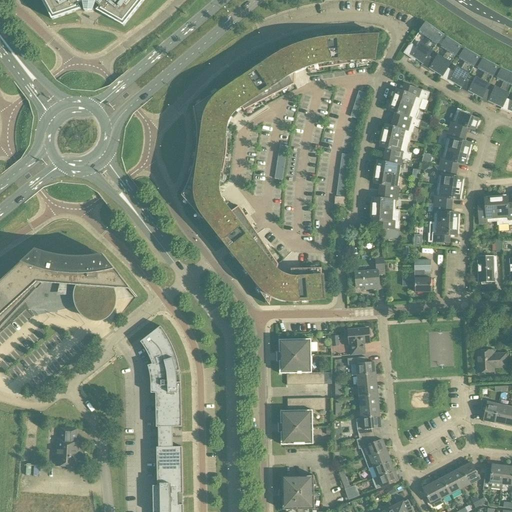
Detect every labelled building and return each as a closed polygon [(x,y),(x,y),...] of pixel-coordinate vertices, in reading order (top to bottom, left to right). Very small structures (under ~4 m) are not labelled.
[(41,0),(52,20),(75,12),(79,6),(84,3),(85,12),(93,13),(96,4),(100,8),(103,14),(103,15),(124,27),(145,0),(41,0)] [(423,66),(438,44),(443,36),(425,23),(420,31),(430,38),(425,44),(421,41),(410,57),(415,61),(417,59),(423,63),(422,65),(423,66)] [(197,153),(193,170),(189,183),(182,196),(203,221),(205,218),(230,250),(241,264),(270,306),(272,297),(274,298),(276,299),(278,300),(281,301),(283,301),(288,302),(291,302),(292,302),(300,302),(325,300),(324,275),(322,275),(322,269),(291,269),(291,277),(283,274),(284,274),(284,273),(284,272),(283,271),(282,271),(281,271),(281,272),(280,273),(277,270),(278,265),(260,237),(256,231),(239,207),(231,212),(223,201),(222,199),(221,198),(220,196),(220,194),(220,193),(219,191),(219,189),(220,187),(220,185),(221,183),(221,182),(225,168),(227,155),(228,141),(228,127),(228,126),(228,124),(229,122),(229,121),(230,119),(231,118),(232,117),(233,115),(234,116),(235,116),(236,116),(237,116),(237,115),(237,114),(237,113),(237,112),(243,108),(244,111),(295,85),(295,74),(308,68),(308,71),(371,61),(370,60),(375,60),(379,35),(367,36),(366,31),(304,40),(304,44),(300,45),(295,47),(287,50),(280,54),(274,57),(268,61),(248,75),(230,84),(231,86),(221,93),(221,90),(194,108),(196,118),(197,127),(198,136),(197,153)] [(446,38),(443,36),(438,44),(441,46),(446,38)] [(446,38),(441,46),(448,50),(444,57),(439,54),(429,70),(434,73),(435,71),(442,76),(441,78),(442,78),(456,55),(461,47),(446,38)] [(461,47),(456,55),(460,57),(464,49),(461,47)] [(464,49),(460,57),(466,61),(462,68),(458,65),(448,82),(454,85),(455,83),(462,87),(461,89),(475,66),(479,58),(464,49)] [(483,60),(478,68),(485,71),(481,78),(477,76),(468,93),(473,96),(474,94),(482,97),(481,99),(481,100),(494,76),(498,68),(483,60)] [(511,74),(501,69),(497,78),(504,81),(501,88),(496,86),(488,103),(494,105),(495,103),(502,107),(501,109),(502,109),(511,86),(511,74)] [(468,91),(473,81),(468,79),(463,89),(468,91)] [(394,92),(391,100),(419,110),(422,99),(427,101),(431,90),(424,85),(422,91),(405,85),(403,92),(397,90),(396,93),(394,92)] [(367,94),(359,91),(351,117),(358,120),(367,94)] [(419,110),(391,100),(389,108),(391,108),(390,112),(396,114),(394,120),(415,126),(415,127),(419,128),(421,121),(416,120),(419,110)] [(452,122),(450,130),(465,135),(467,128),(474,131),(475,129),(477,130),(480,122),(478,122),(478,120),(468,116),(469,114),(458,109),(453,122),(452,122)] [(415,126),(394,120),(392,127),(386,125),(385,129),(383,128),(381,136),(410,143),(412,132),(413,133),(415,127),(415,126)] [(448,138),(445,149),(470,155),(472,146),(470,145),(470,143),(463,142),(465,135),(450,130),(447,138),(448,138)] [(410,143),(381,136),(379,144),(381,144),(381,148),(387,149),(385,156),(404,159),(403,160),(411,161),(413,154),(408,153),(410,143)] [(280,146),(275,179),(283,180),(288,147),(280,146)] [(442,159),(440,167),(456,170),(457,164),(465,165),(465,164),(467,165),(470,155),(445,149),(443,159),(442,159)] [(345,196),(351,152),(341,151),(335,195),(345,196)] [(423,153),(421,162),(430,164),(432,155),(423,153)] [(404,159),(385,156),(384,163),(378,162),(377,165),(375,165),(374,173),(400,176),(401,166),(402,166),(403,160),(404,159)] [(439,175),(438,186),(463,190),(464,180),(462,180),(462,178),(455,177),(456,170),(440,167),(439,175)] [(400,176),(374,173),(373,181),(375,181),(375,184),(381,185),(380,192),(397,194),(398,187),(399,187),(400,176)] [(463,190),(438,186),(436,197),(435,196),(435,205),(451,206),(451,199),(459,201),(459,199),(461,199),(463,190)] [(397,194),(380,192),(380,199),(373,199),(373,202),(371,202),(370,210),(395,211),(396,200),(397,201),(397,194)] [(485,207),(480,207),(478,207),(479,224),(487,223),(487,222),(497,221),(498,221),(496,196),(486,197),(486,199),(485,200),(485,207)] [(506,196),(496,196),(498,221),(497,221),(498,225),(509,225),(511,225),(511,204),(508,205),(507,198),(506,198),(506,196)] [(335,197),(335,205),(345,205),(345,198),(335,197)] [(451,206),(435,205),(434,213),(435,213),(434,223),(434,224),(459,225),(460,215),(457,215),(457,213),(450,213),(451,206)] [(395,211),(370,210),(370,218),(372,218),(372,221),(378,222),(378,229),(385,229),(384,239),(399,239),(400,222),(399,222),(399,211),(395,211)] [(429,234),(429,241),(429,242),(449,243),(449,236),(456,236),(457,234),(459,235),(459,225),(434,224),(434,223),(430,223),(430,234),(429,234)] [(80,257),(68,257),(58,256),(47,253),(36,250),(0,283),(0,326),(41,283),(42,285),(45,281),(61,282),(58,291),(66,292),(67,283),(78,284),(78,286),(77,288),(76,290),(76,292),(76,294),(76,297),(76,299),(76,301),(77,303),(77,305),(78,307),(79,309),(81,311),(82,312),(83,314),(84,315),(86,316),(88,317),(89,318),(91,318),(93,319),(95,319),(96,319),(98,319),(100,318),(102,318),(103,317),(105,316),(106,315),(108,314),(109,313),(110,312),(111,310),(112,309),(113,307),(114,305),(114,303),(115,301),(115,298),(115,296),(114,291),(113,290),(113,289),(131,290),(103,255),(92,257),(80,257)] [(497,272),(496,257),(478,257),(479,282),(482,282),(482,285),(491,284),(491,282),(494,282),(494,272),(497,272)] [(375,259),(376,271),(355,273),(356,288),(369,287),(369,290),(380,289),(379,276),(385,275),(384,259),(375,259)] [(415,261),(415,279),(415,293),(431,293),(431,279),(430,279),(430,261),(415,261)] [(176,372),(180,371),(179,368),(179,364),(177,359),(177,356),(175,352),(173,347),(170,342),(167,336),(164,332),(161,327),(141,342),(144,347),(145,349),(147,353),(149,355),(150,358),(151,362),(152,364),(148,366),(149,369),(150,373),(150,376),(151,380),(151,384),(151,387),(151,391),(151,394),(156,394),(156,428),(158,428),(159,428),(166,428),(173,427),(182,427),(181,383),(177,383),(176,372)] [(348,331),(349,332),(347,333),(346,335),(346,337),(347,338),(349,339),(350,345),(351,345),(352,355),(365,354),(364,347),(363,347),(363,344),(370,343),(369,337),(371,336),(371,331),(369,330),(369,329),(348,331)] [(306,373),(312,373),(311,339),(279,340),(279,353),(277,353),(277,362),(280,362),(280,374),(287,374),(293,374),(300,374),(306,373)] [(494,369),(507,368),(506,354),(497,354),(497,356),(494,356),(493,351),(476,351),(477,373),(494,372),(494,369)] [(366,364),(366,357),(347,359),(348,366),(351,366),(352,376),(358,376),(375,374),(374,362),(373,362),(373,363),(366,364)] [(375,374),(358,376),(359,387),(376,385),(375,374)] [(376,385),(359,387),(360,397),(377,395),(376,385)] [(378,406),(377,395),(360,397),(361,408),(378,406)] [(498,406),(488,403),(489,401),(481,399),(482,413),(485,415),(484,419),(483,419),(483,420),(495,422),(498,406)] [(379,417),(378,406),(361,408),(362,419),(379,417)] [(498,406),(495,422),(506,425),(509,408),(498,406)] [(294,411),(288,411),(281,411),(281,424),(278,424),(278,433),(281,433),(281,445),(313,444),(313,411),(307,411),(300,411),(294,411)] [(379,417),(362,419),(357,419),(358,430),(360,439),(375,435),(373,429),(380,428),(380,429),(379,417)] [(173,427),(159,428),(159,438),(159,448),(173,447),(173,437),(173,427)] [(76,467),(78,442),(75,441),(76,431),(61,430),(60,440),(58,440),(57,458),(59,458),(59,466),(66,467),(67,469),(68,470),(70,470),(72,469),(73,467),(76,467)] [(375,435),(360,439),(357,440),(359,450),(360,449),(364,459),(386,451),(382,440),(381,440),(376,442),(375,435)] [(173,447),(159,448),(157,448),(158,486),(153,486),(153,511),(183,511),(184,505),(180,505),(179,494),(183,494),(182,447),(173,447)] [(390,461),(386,451),(364,459),(368,469),(369,469),(390,461)] [(390,461),(369,469),(373,479),(394,471),(390,461)] [(462,469),(470,484),(480,478),(472,464),(472,463),(462,469)] [(486,468),(484,478),(483,491),(490,491),(490,489),(501,490),(502,484),(503,467),(492,466),(491,466),(492,466),(492,469),(486,468)] [(511,467),(503,467),(502,484),(511,484),(511,467)] [(462,469),(452,474),(460,489),(470,484),(462,469)] [(394,471),(373,479),(372,479),(377,489),(397,481),(397,482),(398,482),(394,471)] [(460,489),(452,474),(443,479),(451,494),(460,489)] [(283,510),(286,510),(286,511),(312,511),(313,510),(315,510),(314,476),(282,476),(282,489),(279,489),(280,498),(282,498),(283,510)] [(451,494),(443,479),(433,484),(441,499),(451,494)] [(441,499),(433,484),(423,489),(423,490),(424,490),(431,504),(433,503),(435,508),(443,504),(441,499)] [(355,485),(346,489),(349,499),(358,496),(355,485)] [(393,488),(384,492),(387,497),(396,493),(393,488)] [(16,511),(80,511),(81,502),(17,500),(16,511)] [(402,500),(392,506),(394,511),(414,511),(408,500),(403,503),(402,500)]
